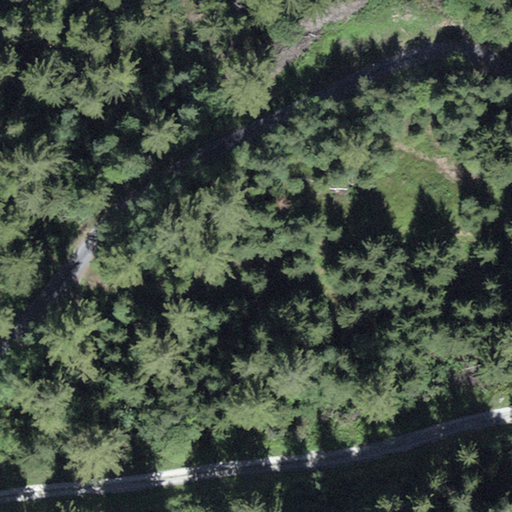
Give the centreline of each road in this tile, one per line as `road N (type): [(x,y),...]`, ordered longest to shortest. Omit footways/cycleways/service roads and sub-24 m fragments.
road 1 (track): [(0,345),(112,212),(148,182),(382,57),(462,46),(511,65)]
road 2 (track): [(511,411),(342,454),(0,492)]
